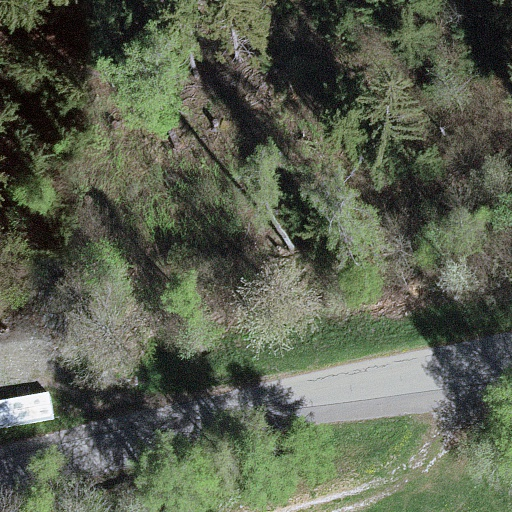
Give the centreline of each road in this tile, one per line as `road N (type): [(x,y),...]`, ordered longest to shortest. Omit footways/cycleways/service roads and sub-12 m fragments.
road 1 (tertiary): [(511,352),(0,474)]
road 2 (track): [(434,372),(421,441),(368,491),(298,511)]
